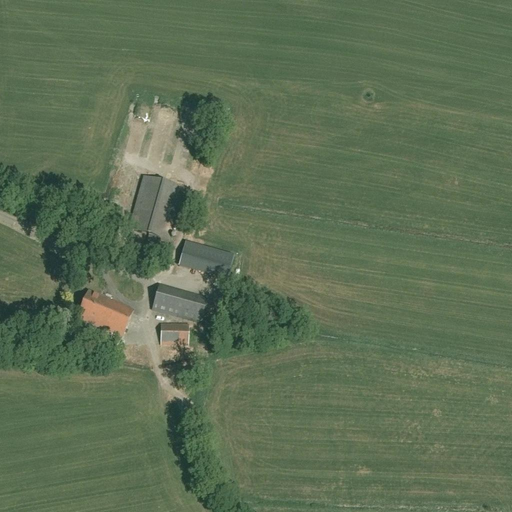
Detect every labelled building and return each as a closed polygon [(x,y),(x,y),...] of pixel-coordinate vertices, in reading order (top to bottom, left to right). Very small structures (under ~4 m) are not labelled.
[(163,263),(184,190),(144,178),(129,230),(149,236),(143,257),(163,263)] [(235,258),(186,243),(179,267),(229,281),(235,258)] [(200,326),(208,301),(159,287),(152,312),(200,326)] [(122,340),(134,312),(89,293),(84,305),(82,306),(80,310),(81,312),(77,321),(122,340)] [(188,347),(188,326),(161,325),(161,346),(188,347)]
